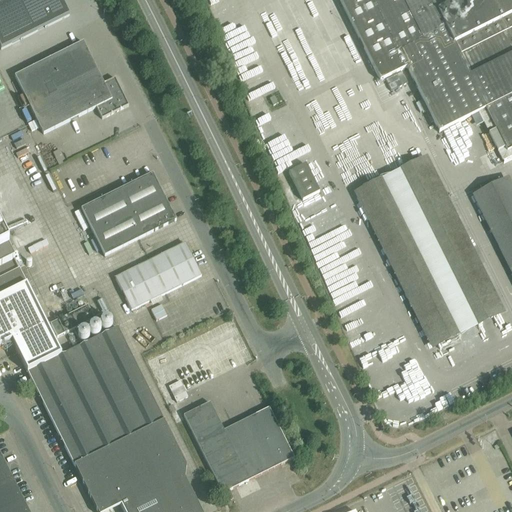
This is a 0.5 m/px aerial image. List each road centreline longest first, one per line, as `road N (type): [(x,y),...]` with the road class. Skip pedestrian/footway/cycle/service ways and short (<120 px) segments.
road 1 (secondary): [(307,330),(144,0)]
road 2 (residential): [(263,351),(147,121)]
road 3 (tertiary): [(511,400),(396,457),(352,456)]
road 4 (secondary): [(352,456),(351,422),(307,330)]
road 5 (unclassified): [(62,511),(11,409),(0,404)]
